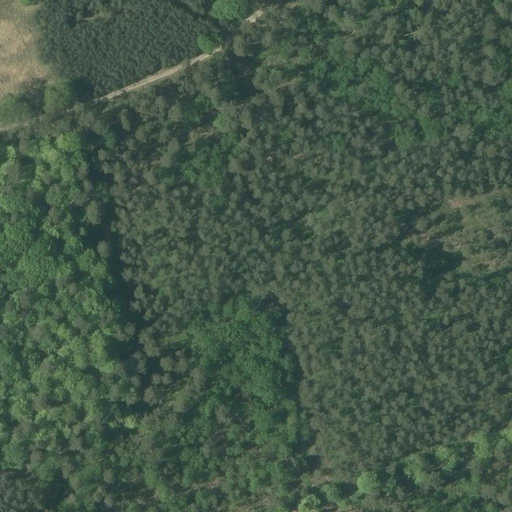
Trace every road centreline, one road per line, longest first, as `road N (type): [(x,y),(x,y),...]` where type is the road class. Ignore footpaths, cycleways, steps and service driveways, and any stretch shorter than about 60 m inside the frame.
road 1 (track): [(0,126),(192,67),(268,0)]
road 2 (track): [(315,511),(511,444)]
